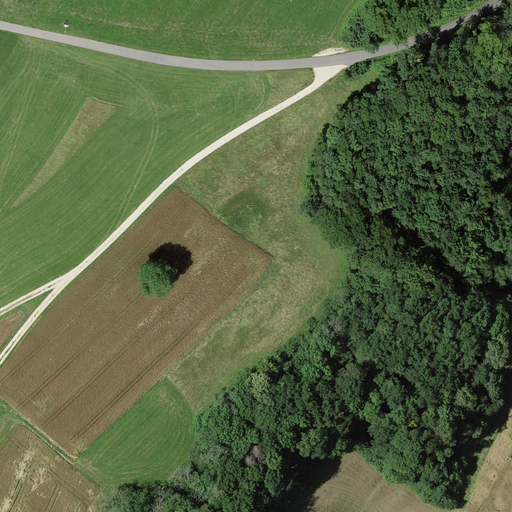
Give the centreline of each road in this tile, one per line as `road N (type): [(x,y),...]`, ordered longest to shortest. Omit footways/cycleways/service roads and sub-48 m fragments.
road 1 (unclassified): [(500,0),(410,41),(312,62),(171,61),(0,23)]
road 2 (track): [(0,354),(164,186),(344,58)]
